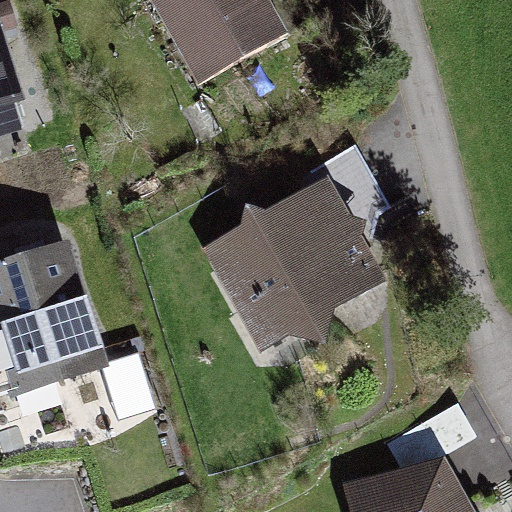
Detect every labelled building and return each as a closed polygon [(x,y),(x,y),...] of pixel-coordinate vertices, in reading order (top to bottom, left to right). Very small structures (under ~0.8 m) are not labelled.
[(157,0),(152,3),(199,86),(289,36),(268,0),(157,0)] [(0,53),(0,101),(14,97),(0,53)] [(323,190),(216,251),(249,307),(256,303),(264,304),(271,300),(279,301),(284,299),(298,323),(325,330),(333,305),(374,281),(352,243),(357,227),(341,223),(323,190)] [(0,346),(15,393),(100,365),(64,251),(12,267),(10,261),(0,264),(0,346)] [(463,511),(439,469),(355,491),(359,511),(463,511)]
